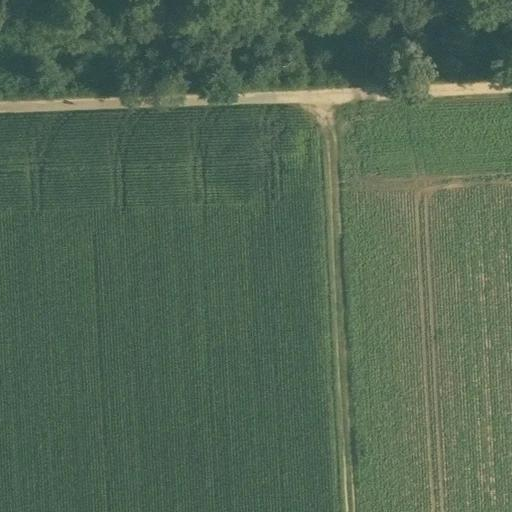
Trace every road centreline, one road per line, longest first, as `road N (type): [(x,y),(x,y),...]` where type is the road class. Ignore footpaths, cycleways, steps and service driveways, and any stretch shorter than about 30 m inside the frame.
road 1 (track): [(0,105),(511,87)]
road 2 (track): [(328,97),(349,511)]
